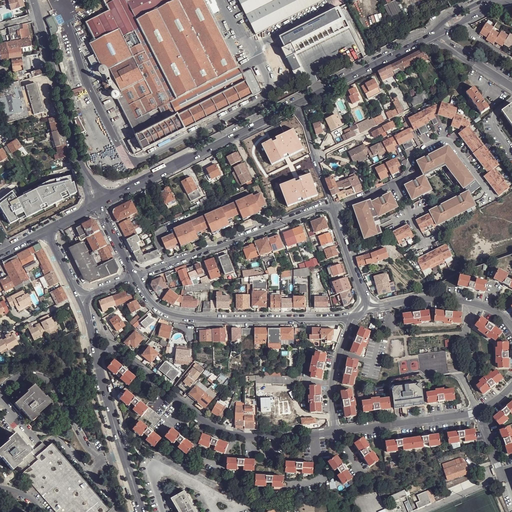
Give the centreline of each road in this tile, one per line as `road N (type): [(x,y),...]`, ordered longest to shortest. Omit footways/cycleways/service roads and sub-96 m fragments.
road 1 (residential): [(95,353),(119,350),(223,430),(333,433)]
road 2 (residential): [(134,277),(153,305),(177,317),(353,317)]
road 3 (tertiary): [(106,199),(298,102)]
road 4 (residential): [(331,204),(134,277)]
road 5 (tertiary): [(141,511),(95,353)]
road 6 (tertiary): [(38,16),(82,173)]
road 7 (residential): [(511,326),(467,300),(417,297),(366,308)]
road 8 (residential): [(333,433),(481,411)]
road 9 (tertiary): [(298,102),(427,38)]
road 10 (unknown): [(100,458),(86,467),(59,435),(28,434),(0,403)]
